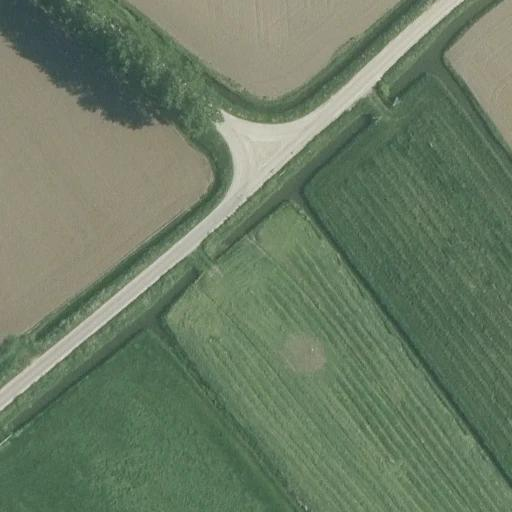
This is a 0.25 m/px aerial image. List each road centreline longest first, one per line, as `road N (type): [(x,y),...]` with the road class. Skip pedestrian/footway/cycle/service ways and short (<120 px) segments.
road 1 (unclassified): [(0,402),(273,163)]
road 2 (unclassified): [(273,163),(78,0)]
road 3 (unclassified): [(273,163),(451,0)]
